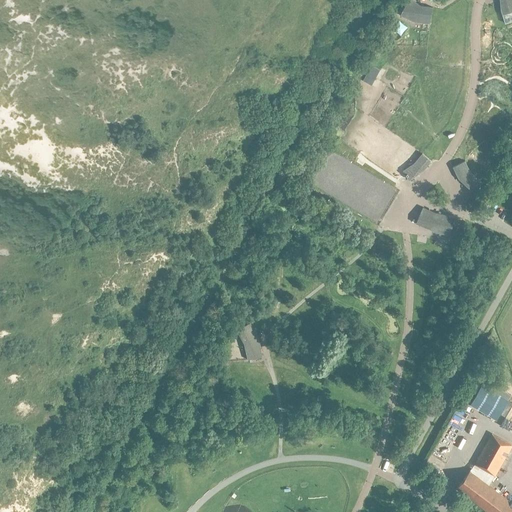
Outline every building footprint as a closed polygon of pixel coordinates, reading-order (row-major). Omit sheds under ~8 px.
[(421,5),(410,0),(407,0),(400,14),(415,22),(430,24),(432,7),(421,5)] [(511,0),(499,0),(500,10),(504,23),(511,21),(511,0)] [(362,80),(371,84),(379,69),(371,64),(362,80)] [(424,170),(431,161),(422,153),(414,163),(402,171),(409,180),(424,170)] [(458,179),(472,191),(473,192),(482,183),(470,172),(465,161),(452,167),(458,179)] [(450,235),(454,216),(435,212),(422,207),(415,223),(437,233),(450,235)] [(250,322),(236,330),(244,344),(247,360),(262,356),(258,338),(250,322)] [(480,384),(469,405),(496,420),(507,399),(480,384)] [(458,488),(483,507),(496,490),(488,484),(494,475),(495,475),(511,444),(492,434),(470,470),(457,488),(457,489),(458,488)] [(496,490),(483,507),(489,511),(511,511),(511,501),(511,502),(511,501),(511,502),(496,490)]
